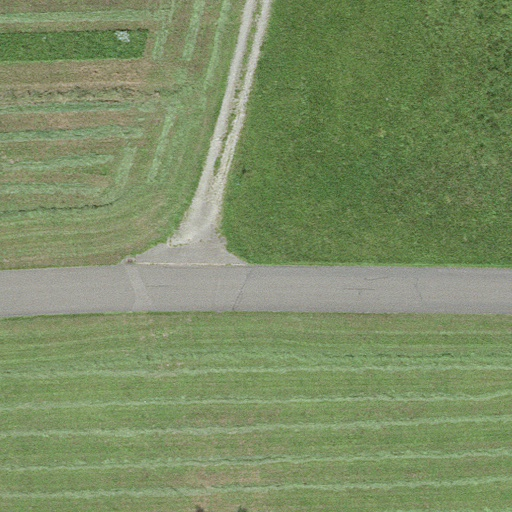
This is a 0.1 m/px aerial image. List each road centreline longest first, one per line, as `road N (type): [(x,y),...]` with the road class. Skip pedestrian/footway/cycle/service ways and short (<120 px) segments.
road 1 (unclassified): [(511,292),(193,280),(0,293)]
road 2 (track): [(260,0),(193,280)]
